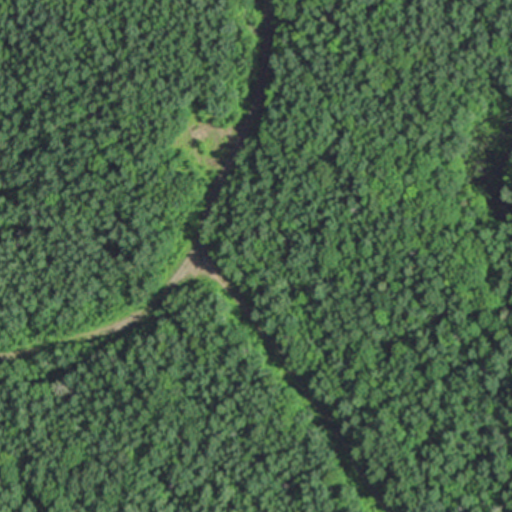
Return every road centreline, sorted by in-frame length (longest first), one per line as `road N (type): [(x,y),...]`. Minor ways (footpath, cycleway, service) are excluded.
road 1 (residential): [(398,511),(201,253),(257,98),(265,0)]
road 2 (track): [(0,356),(98,331),(150,304),(201,253)]
